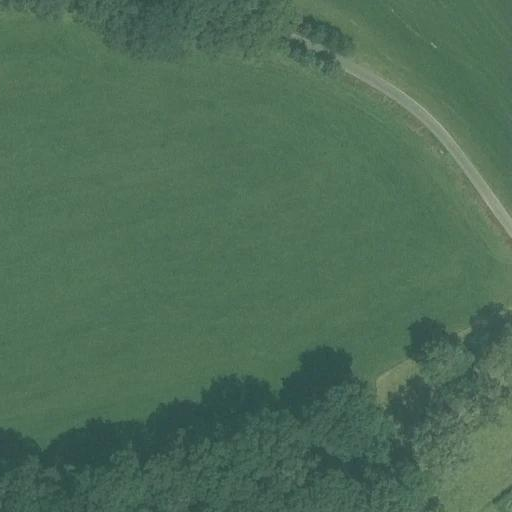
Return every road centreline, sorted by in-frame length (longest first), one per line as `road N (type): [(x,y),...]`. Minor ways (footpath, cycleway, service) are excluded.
road 1 (unclassified): [(127,0),(167,17),(287,40),(376,82),(458,152),(511,233)]
road 2 (unclassified): [(511,353),(351,511)]
